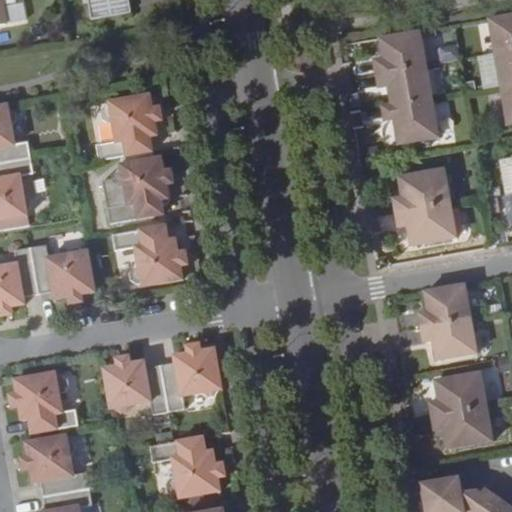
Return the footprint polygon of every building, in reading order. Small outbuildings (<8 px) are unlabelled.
[(88,0),(92,20),(132,13),(130,0),(88,0)] [(5,6),(9,26),(26,22),(22,2),(5,6)] [(496,52),(511,49),(511,14),(491,18),(496,52)] [(422,30),(381,38),(384,59),(376,60),(378,73),(428,64),(422,30)] [(511,49),(496,52),(502,85),(511,83),(511,49)] [(428,64),(378,73),(380,89),(389,88),(393,105),(434,97),(428,64)] [(511,83),(502,85),(509,126),(511,125),(511,83)] [(97,144),(99,160),(154,150),(152,136),(158,135),(156,121),(153,107),(151,93),(109,101),(115,141),(97,144)] [(393,105),(384,107),(386,123),(395,120),(401,146),(441,140),(434,97),(393,105)] [(161,105),(153,107),(156,121),(163,120),(161,105)] [(16,143),(9,106),(0,107),(0,162),(31,156),(29,141),(16,143)] [(35,174),(31,156),(0,162),(0,221),(29,216),(22,176),(35,174)] [(167,184),(164,169),(162,156),(120,163),(127,205),(108,208),(111,225),(165,215),(163,199),(169,199),(167,184)] [(511,158),(498,160),(505,194),(511,192),(511,158)] [(171,168),(164,169),(167,184),(174,182),(171,168)] [(399,198),(402,212),(452,204),(446,170),(400,178),(403,197),(399,198)] [(452,204),(402,212),(404,228),(408,227),(412,247),(458,239),(452,204)] [(169,238),(167,224),(112,234),(116,251),(134,247),(141,287),(184,279),(181,265),(178,251),(176,237),(169,238)] [(47,245),(31,247),(39,295),(53,293),(55,299),(69,297),(83,295),(97,292),(89,249),(50,257),(47,245)] [(17,263),(0,266),(0,309),(13,308),(27,305),(25,298),(39,295),(31,247),(14,251),(17,263)] [(185,249),(178,251),(181,265),(188,263),(185,249)] [(465,284),(425,291),(429,312),(420,313),(422,327),(472,319),(465,284)] [(84,302),(83,295),(69,297),(70,305),(84,302)] [(13,308),(0,309),(0,312),(1,317),(15,314),(13,308)] [(472,319),(422,327),(424,342),(434,340),(438,359),(478,353),(472,319)] [(187,352),(201,349),(200,343),(186,345),(187,352)] [(183,397),(223,390),(216,347),(201,349),(187,352),(173,355),(174,362),(161,364),(169,412),(186,409),(183,397)] [(117,364),(130,362),(129,355),(116,357),(117,364)] [(153,415),(169,412),(161,364),(146,366),(145,359),(130,362),(117,364),(104,366),(111,410),(150,403),(153,415)] [(29,418),(31,433),(78,425),(76,409),(63,412),(56,372),(15,379),(17,392),(19,407),(21,420),(29,418)] [(434,401),(437,416),(487,407),(481,373),(436,380),(439,400),(434,401)] [(12,408),(19,407),(17,392),(10,393),(12,408)] [(487,407),(437,416),(439,430),(444,429),(447,448),(493,440),(487,407)] [(41,496),(90,487),(87,472),(75,474),(68,435),(25,443),(27,456),(29,469),(32,484),(39,482),(41,496)] [(174,442),(150,446),(153,463),(172,459),(179,499),(221,491),(219,477),(216,463),(214,450),(206,451),(204,436),(174,442)] [(23,470),(29,469),(27,456),(21,457),(23,470)] [(216,463),(219,477),(226,476),(224,461),(216,463)] [(425,500),(420,501),(422,511),(511,511),(511,507),(486,488),(483,493),(478,488),(462,492),(459,478),(422,484),(425,500)] [(81,511),(81,507),(93,505),(90,487),(41,496),(44,511),(38,511),(81,511)]
